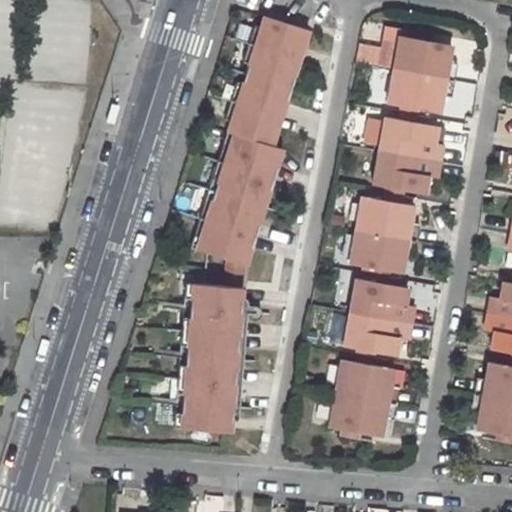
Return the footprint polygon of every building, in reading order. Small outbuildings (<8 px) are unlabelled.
[(249,262),(251,263),(256,248),(288,147),(278,143),(314,28),(269,13),(265,24),(260,23),(248,60),(254,62),(247,81),(242,80),(236,98),(230,117),(236,118),(195,246),(232,257),(249,262)] [(416,32),(415,38),(434,42),(435,35),(416,32)] [(403,36),(397,70),(458,81),(461,65),(452,63),(455,45),(434,42),(415,38),(403,36)] [(371,101),(390,103),(394,70),(376,67),(371,101)] [(458,81),(397,70),(391,104),(403,106),(422,109),(442,113),(446,96),(455,97),(458,81)] [(422,109),(403,106),(402,113),(421,116),(422,109)] [(421,116),(402,113),(401,119),(420,122),(421,116)] [(401,119),(386,116),(380,150),(443,162),(446,145),(437,143),(440,126),(420,122),(401,119)] [(443,162),(380,150),(374,184),(388,186),(407,190),(428,194),(431,176),(440,178),(443,162)] [(407,190),(388,186),(387,193),(406,196),(407,190)] [(406,196),(387,193),(386,199),(405,203),(406,196)] [(365,195),(359,229),(420,240),(423,224),(413,222),(416,205),(405,203),(386,199),(365,195)] [(420,240),(359,229),(353,263),(374,267),(393,271),(404,273),(407,255),(417,257),(420,240)] [(247,285),(249,262),(232,257),(230,284),(247,285)] [(393,271),(374,267),(372,273),(392,277),(393,271)] [(392,277),(372,273),(371,279),(391,283),(392,277)] [(371,279),(359,277),(353,312),(414,322),(417,306),(408,304),(411,287),(391,283),(371,279)] [(230,284),(196,281),(196,289),(190,288),(189,302),(187,322),(193,322),(192,329),(192,336),(186,336),(183,370),(189,370),(188,378),(188,384),(182,384),(179,417),(185,418),(184,425),(234,430),(247,285),(230,284)] [(511,281),(504,281),(501,298),(492,296),(489,313),(511,316),(511,281)] [(414,322),(353,312),(347,345),(359,347),(378,351),(399,354),(402,337),(411,339),(414,322)] [(511,316),(489,313),(486,329),(496,331),(492,348),(511,352),(511,316)] [(378,351),(359,347),(358,354),(377,357),(378,351)] [(377,357),(358,354),(357,360),(376,364),(377,357)] [(357,360),(345,358),(338,392),(399,403),(402,386),(393,384),(396,367),(376,364),(357,360)] [(475,393),(511,399),(511,364),(510,364),(490,361),(487,378),(478,376),(475,393)] [(399,403),(338,392),(332,425),(344,428),(363,431),(384,435),(387,418),(396,419),(399,403)] [(511,399),(475,393),(471,410),(481,411),(478,428),(498,432),(511,434),(511,399)] [(331,425),(334,403),(318,401),(315,423),(331,425)] [(363,431),(344,428),(343,435),(362,438),(363,431)] [(511,434),(498,432),(497,439),(511,441),(511,434)]
